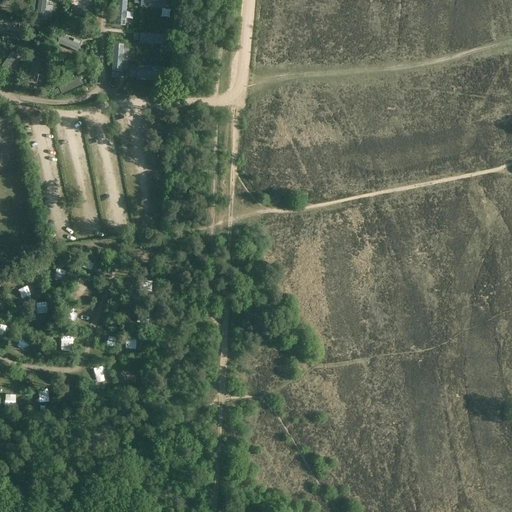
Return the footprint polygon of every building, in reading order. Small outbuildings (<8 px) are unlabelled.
[(59,8),(47,0),(42,0),(41,2),(55,13),(59,8)] [(77,0),(77,1),(74,4),(79,10),(91,0),(77,0)] [(17,24),(0,24),(0,33),(17,34),(17,24)] [(61,36),(57,44),(77,52),(80,45),(61,36)] [(0,69),(5,73),(18,56),(12,52),(0,67),(0,69)] [(36,84),(39,72),(40,72),(42,67),(40,67),(41,63),(32,61),(27,82),(36,84)] [(80,77),(71,81),(70,80),(66,82),(66,84),(58,87),(62,95),(83,84),(80,77)] [(58,276),(49,280),(53,288),(61,284),(58,276)] [(74,327),(75,317),(65,316),(64,325),(74,327)] [(46,394),(47,385),(39,385),(38,393),(46,394)]
